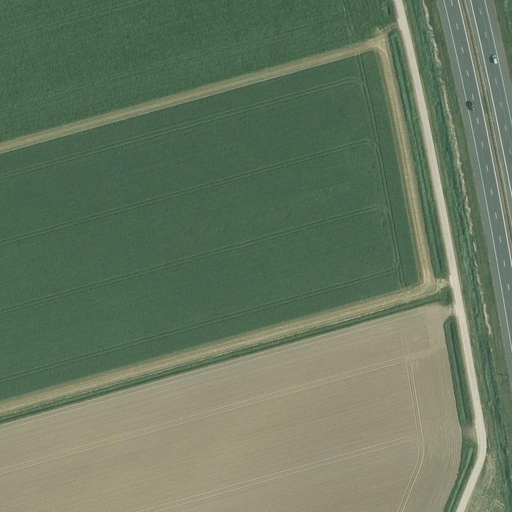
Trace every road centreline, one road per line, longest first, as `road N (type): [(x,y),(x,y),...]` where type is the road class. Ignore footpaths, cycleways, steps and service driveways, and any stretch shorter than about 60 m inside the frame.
road 1 (unclassified): [(460,511),(483,442),(399,0)]
road 2 (motorway): [(450,0),(511,311)]
road 3 (motorway): [(511,167),(477,0)]
